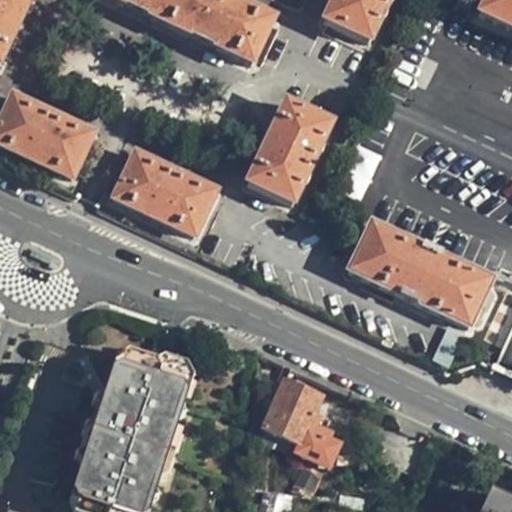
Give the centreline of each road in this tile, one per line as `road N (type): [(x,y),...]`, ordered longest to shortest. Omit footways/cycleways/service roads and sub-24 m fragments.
road 1 (tertiary): [(477,420),(112,257)]
road 2 (unknown): [(234,64),(232,219),(240,244),(411,342)]
road 3 (unknown): [(234,64),(162,52),(84,0)]
road 4 (unknown): [(426,92),(304,60)]
road 5 (tertiary): [(112,257),(0,208)]
